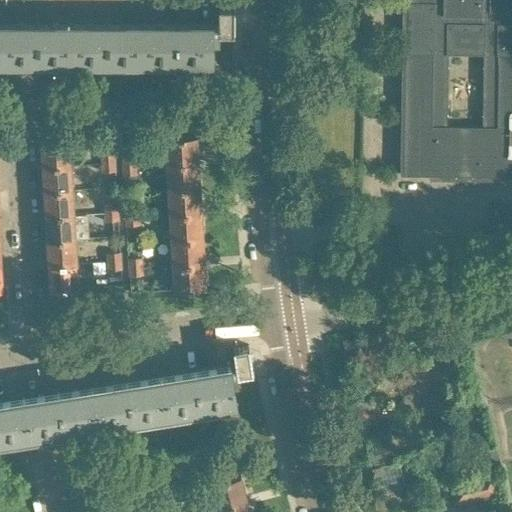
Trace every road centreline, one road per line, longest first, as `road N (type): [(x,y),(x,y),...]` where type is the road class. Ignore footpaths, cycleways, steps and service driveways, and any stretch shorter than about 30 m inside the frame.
road 1 (residential): [(270,321),(256,127),(260,0)]
road 2 (residential): [(35,353),(18,65)]
road 3 (unclassified): [(270,321),(296,327),(511,281)]
road 4 (residential): [(35,353),(270,321)]
road 5 (residential): [(315,511),(270,321)]
